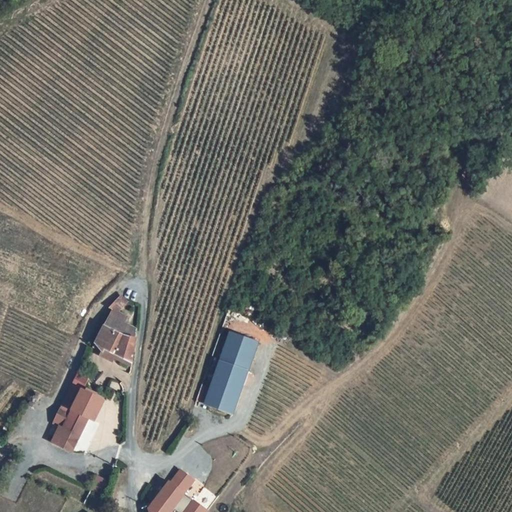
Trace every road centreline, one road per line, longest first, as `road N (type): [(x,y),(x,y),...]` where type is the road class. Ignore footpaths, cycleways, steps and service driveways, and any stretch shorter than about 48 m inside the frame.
road 1 (track): [(258,511),(243,498),(402,316),(454,242),(467,169),(466,125),(351,31),(293,0)]
road 2 (track): [(142,290),(150,187),(210,0)]
road 3 (unclassified): [(136,511),(130,463),(142,290)]
